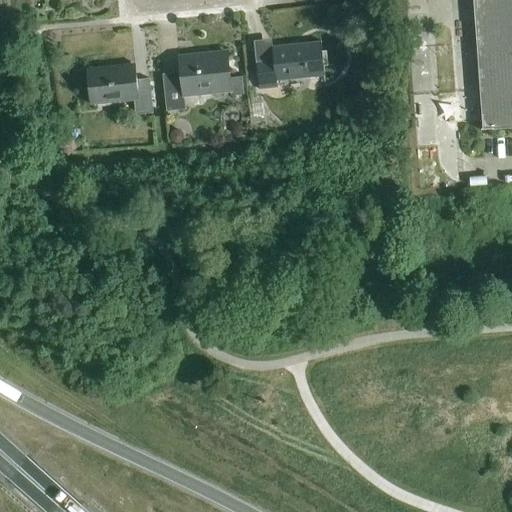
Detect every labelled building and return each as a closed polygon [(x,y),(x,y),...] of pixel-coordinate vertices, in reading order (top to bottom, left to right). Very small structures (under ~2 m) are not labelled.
[(511,0),(472,0),(482,129),(479,129),(479,131),(493,130),(493,129),(511,127),(511,0)] [(321,43),(271,48),(270,39),(253,41),(259,89),(278,87),(277,80),(324,75),(321,43)] [(227,53),(179,58),(180,74),(162,75),(166,112),(185,110),(184,97),(230,92),(230,96),(243,94),(241,77),(229,78),(227,53)] [(131,66),(90,70),(94,104),(133,100),(135,115),(152,114),(149,87),(133,89),(131,66)] [(352,97),(359,110),(372,102),(365,90),(352,97)]
